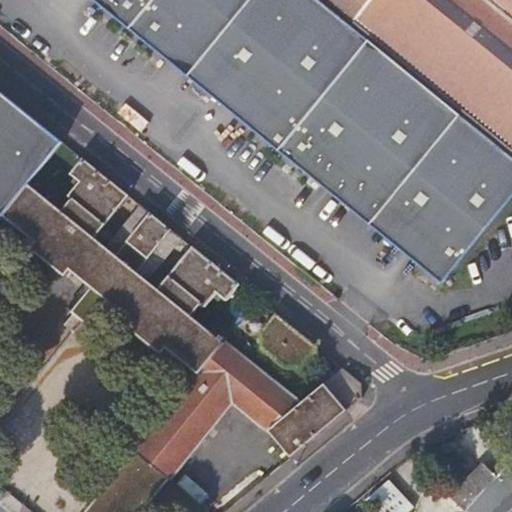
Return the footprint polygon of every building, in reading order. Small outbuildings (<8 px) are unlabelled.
[(443,283),(511,197),(511,149),(326,0),(92,0),(418,262),(443,283)] [(511,0),(326,0),(511,149),(511,0)] [(0,218),(62,141),(0,91),(0,218)] [(62,212),(28,185),(4,215),(35,241),(31,246),(66,274),(71,269),(91,286),(73,310),(78,316),(45,357),(44,356),(37,363),(39,365),(26,380),(24,378),(17,387),(29,397),(38,389),(35,386),(47,372),(49,373),(55,365),(54,364),(88,323),(92,327),(112,303),(134,321),(129,326),(163,354),(167,349),(199,373),(85,511),(142,511),(225,408),(258,433),(271,448),(277,455),(219,503),(221,506),(215,511),(225,511),(359,399),(361,382),(344,368),(298,402),(193,315),(204,300),(207,303),(217,290),(228,298),(239,284),(195,248),(161,291),(148,280),(136,271),(171,229),(150,212),(116,255),(105,246),(96,238),(130,196),(82,157),(69,175),(76,182),(70,193),(75,198),(62,212)] [(139,204),(105,246),(116,255),(150,212),(139,204)] [(136,271),(148,280),(182,238),(171,229),(136,271)] [(303,363),(317,346),(276,313),(261,331),(263,348),(288,367),(303,363)] [(511,511),(511,476),(505,469),(496,477),(483,465),(451,497),(466,511),(511,511)] [(376,511),(410,511),(415,508),(389,478),(365,499),(376,511)]
